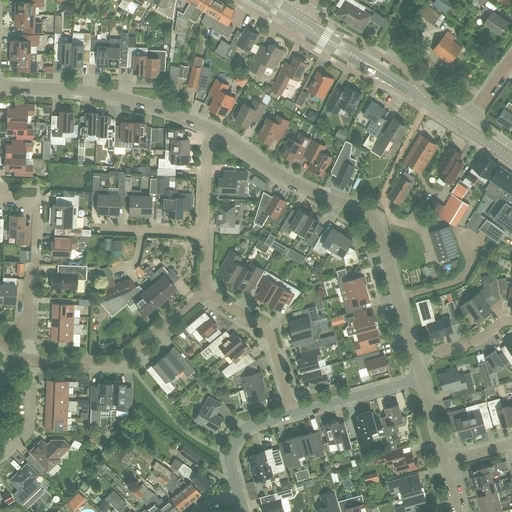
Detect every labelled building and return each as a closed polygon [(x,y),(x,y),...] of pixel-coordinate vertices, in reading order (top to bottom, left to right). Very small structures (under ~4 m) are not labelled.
[(16,1),(15,14),(35,14),(36,7),(42,7),(44,5),(43,0),(24,0),(24,2),(16,1)] [(153,0),(154,1),(160,4),(157,10),(173,20),(175,5),(168,1),(168,0),(153,0)] [(183,15),(189,19),(199,0),(185,0),(186,0),(190,3),(183,15)] [(213,0),(199,0),(189,19),(196,22),(203,11),(206,13),(213,0)] [(207,13),(202,20),(201,26),(204,27),(210,15),(217,19),(225,4),(217,0),(213,0),(206,13),(207,13)] [(369,19),(371,15),(363,11),(365,9),(350,0),(349,0),(346,6),(344,5),(342,5),(341,8),(337,15),(349,22),(360,29),(362,30),(369,19)] [(435,0),(432,5),(445,13),(451,4),(443,0),(435,0)] [(425,6),(423,4),(417,13),(434,25),(441,14),(435,10),(436,9),(427,3),(425,6)] [(238,19),(233,16),(236,10),(225,4),(217,19),(220,20),(220,22),(223,24),(220,30),(223,32),(223,33),(229,36),(238,19)] [(500,34),(508,22),(485,7),(481,12),(488,17),(485,23),(500,34)] [(370,19),(377,23),(381,16),(375,12),(370,19)] [(35,14),(15,14),(15,26),(23,26),(23,32),(42,33),(43,24),(41,22),(35,22),(35,14)] [(174,33),(186,35),(189,21),(183,17),(182,20),(176,19),(174,33)] [(238,45),(250,51),(254,43),(255,44),(259,36),(245,28),(243,33),(238,42),(233,39),(230,47),(234,49),(235,50),(238,45)] [(448,31),(445,34),(432,50),(449,64),(462,48),(452,40),(455,37),(448,31)] [(55,33),(54,51),(60,51),(59,61),(72,62),(73,43),(69,43),(69,37),(62,37),(62,33),(55,33)] [(73,43),(72,62),(73,62),(73,63),(84,64),(85,48),(90,49),(91,34),(74,33),(73,43)] [(39,35),(25,35),(20,34),(20,41),(11,40),(11,52),(31,53),(37,53),(37,46),(39,44),(39,35)] [(109,66),(109,47),(110,38),(109,38),(109,40),(95,39),(95,34),(91,34),(90,49),(90,51),(98,52),(97,65),(109,66)] [(110,38),(109,47),(109,66),(120,66),(120,52),(128,52),(128,47),(128,41),(121,41),(121,39),(110,38)] [(225,56),(230,47),(230,46),(223,41),(217,51),(225,56)] [(283,51),(271,45),(269,49),(262,45),(258,52),(259,53),(251,70),(262,75),(267,65),(274,69),(283,51)] [(128,47),(128,52),(128,58),(134,58),(134,73),(146,73),(146,75),(147,75),(147,52),(141,51),(141,47),(128,47)] [(230,62),(236,50),(235,50),(234,49),(230,47),(224,60),(230,62)] [(147,52),(147,75),(159,76),(159,61),(166,61),(166,51),(154,50),(154,52),(147,52)] [(30,61),(31,53),(11,52),(10,65),(19,65),(18,72),(38,72),(38,63),(36,61),(30,61)] [(299,80),(308,64),(295,58),(292,64),(286,61),(269,94),(275,97),(277,93),(281,95),(288,82),(298,87),(301,81),(299,80)] [(187,79),(189,66),(180,65),(177,77),(187,79)] [(193,66),(189,86),(198,88),(202,68),(193,66)] [(318,72),(309,91),(323,98),(333,80),(318,72)] [(240,73),(234,81),(242,87),(248,79),(240,73)] [(229,86),(216,79),(210,92),(216,95),(210,107),(224,115),(227,109),(230,111),(236,98),(225,93),(229,86)] [(362,95),(347,87),(345,91),(338,88),(327,108),(338,114),(341,107),(352,112),(362,95)] [(302,91),(295,103),(302,106),(308,94),(302,91)] [(252,120),(257,123),(266,105),(255,99),(251,107),(244,104),(235,121),(248,127),(252,120)] [(286,99),(283,104),(291,109),(294,103),(286,99)] [(377,138),(385,120),(380,117),(385,110),(371,101),(363,115),(372,121),(365,131),(377,138)] [(497,119),(498,120),(497,122),(502,126),(504,124),(510,128),(511,124),(511,104),(509,102),(497,119)] [(26,115),(33,116),(33,104),(14,103),(14,109),(8,109),(7,121),(26,122),(26,115)] [(58,124),(51,124),(50,137),(65,138),(65,136),(75,137),(77,135),(77,125),(72,124),(73,112),(72,112),(72,111),(71,110),(70,109),(69,109),(68,109),(67,109),(66,110),(65,111),(59,111),(58,124)] [(85,139),(96,140),(96,135),(97,113),(85,113),(85,123),(79,122),(78,147),(84,147),(85,139)] [(97,113),(96,135),(103,136),(108,141),(107,149),(109,150),(114,150),(114,147),(114,135),(115,126),(109,126),(109,116),(98,115),(98,113),(97,113)] [(278,116),(275,122),(267,118),(258,136),(271,143),(278,130),(284,133),(290,122),(278,116)] [(385,120),(377,138),(375,142),(371,150),(381,157),(392,139),(397,142),(405,129),(399,125),(400,123),(394,119),(391,124),(385,120)] [(25,129),(26,122),(7,121),(7,133),(16,134),(16,139),(19,139),(32,140),(32,129),(25,129)] [(121,135),(114,135),(114,147),(125,147),(126,149),(132,149),(132,147),(133,122),(121,122),(121,135)] [(145,123),(133,122),(132,147),(150,148),(150,136),(144,136),(145,123)] [(166,128),(165,132),(165,142),(171,143),(170,150),(188,151),(188,139),(183,139),(184,129),(166,128)] [(338,130),(335,136),(343,139),(346,133),(338,130)] [(294,156),(300,159),(310,139),(300,134),(297,141),(290,137),(281,154),(292,160),(294,156)] [(414,147),(405,161),(421,171),(437,145),(423,137),(416,149),(414,147)] [(24,158),(31,159),(32,140),(19,139),(16,139),(15,144),(6,144),(6,157),(24,158)] [(314,141),(306,157),(312,160),(309,168),(322,175),(331,157),(322,153),(326,146),(314,141)] [(353,178),(357,169),(354,168),(355,166),(349,164),(352,144),(346,141),(335,164),(341,167),(334,181),(346,186),(350,177),(353,178)] [(450,183),(460,168),(463,164),(457,160),(461,153),(450,146),(437,166),(442,170),(439,176),(450,183)] [(165,150),(164,157),(164,168),(175,168),(176,162),(187,163),(187,161),(189,161),(190,160),(190,156),(189,155),(188,155),(188,151),(170,150),(165,150)] [(472,168),(470,171),(465,178),(466,178),(463,182),(471,187),(480,174),(488,180),(499,165),(482,153),(472,168)] [(5,169),(15,170),(14,175),(31,176),(32,165),(24,165),(24,158),(6,157),(5,169)] [(511,174),(500,166),(489,181),(491,182),(485,194),(496,202),(500,197),(506,201),(494,218),(511,231),(511,174)] [(243,195),(243,185),(247,186),(248,172),(222,171),(222,178),(219,178),(219,192),(236,193),(236,195),(243,195)] [(254,175),(251,180),(262,189),(266,184),(254,175)] [(99,188),(99,186),(99,176),(93,176),(92,191),(97,191),(96,213),(107,214),(108,189),(99,188)] [(157,176),(157,178),(156,192),(162,192),(162,216),(181,217),(182,209),(191,210),(191,194),(176,193),(176,191),(164,190),(165,179),(164,179),(165,176),(157,176)] [(131,178),(125,177),(124,192),(130,193),(130,195),(129,195),(128,214),(139,215),(140,195),(140,191),(130,191),(131,178)] [(401,177),(395,187),(389,196),(400,203),(412,184),(401,177)] [(108,189),(107,214),(118,214),(118,194),(108,194),(108,189)] [(463,201),(452,194),(444,206),(438,215),(450,222),(463,201)] [(140,195),(139,215),(150,215),(150,196),(140,195)] [(268,206),(260,201),(254,222),(262,227),(270,213),(277,217),(286,202),(274,195),(268,206)] [(77,208),(78,197),(67,197),(66,204),(53,204),(53,207),(50,207),(49,215),(77,216),(74,216),(74,210),(76,210),(77,208)] [(438,215),(444,206),(433,199),(427,210),(438,217),(438,215)] [(235,205),(218,205),(217,226),(221,226),(220,233),(239,233),(239,224),(234,224),(235,205)] [(298,234),(300,230),(309,215),(308,213),(305,211),(303,212),(299,209),(293,221),(287,218),(281,228),(290,234),(292,231),(298,234)] [(487,219),(474,212),(467,226),(477,231),(480,228),(487,219)] [(82,235),(82,229),(80,227),(76,227),(77,216),(49,215),(49,222),(52,222),(52,226),(65,227),(65,235),(82,235)] [(312,246),(318,236),(313,232),(319,221),(316,219),(315,217),(312,215),(310,216),(309,215),(300,230),(298,234),(304,238),(303,241),(312,246)] [(24,216),(10,216),(9,236),(17,236),(17,244),(29,244),(29,231),(23,231),(24,216)] [(480,228),(498,242),(505,232),(487,219),(480,228)] [(430,232),(439,261),(459,255),(450,226),(430,232)] [(332,228),(330,231),(325,240),(320,237),(313,248),(322,254),(324,253),(328,247),(333,250),(342,234),(332,228)] [(342,234),(333,250),(344,256),(346,265),(359,262),(355,250),(349,247),(352,240),(342,234)] [(63,242),(51,242),(51,254),(69,255),(69,248),(75,248),(75,237),(63,236),(63,242)] [(271,246),(273,242),(267,238),(265,243),(271,246)] [(103,250),(120,250),(121,239),(104,239),(103,250)] [(271,246),(276,249),(279,243),(274,240),(271,246)] [(261,251),(265,244),(260,241),(256,248),(261,251)] [(242,257),(231,251),(218,273),(234,282),(243,266),(238,263),(242,257)] [(306,257),(300,254),(297,261),(302,264),(306,257)] [(248,269),(243,266),(234,282),(250,292),(263,269),(252,263),(248,269)] [(53,273),(53,280),(52,288),(76,289),(76,280),(86,280),(86,266),(66,265),(66,272),(64,273),(53,273)] [(180,278),(172,268),(159,279),(147,266),(142,270),(154,283),(165,296),(175,288),(172,284),(180,278)] [(263,286),(257,296),(269,302),(279,285),(267,279),(270,273),(265,270),(257,283),(263,286)] [(366,288),(364,280),(362,276),(351,279),(350,273),(337,277),(342,295),(366,288)] [(492,311),(489,307),(499,300),(495,276),(482,278),(484,289),(461,306),(466,313),(470,310),(478,321),(492,311)] [(3,284),(2,303),(15,303),(15,292),(23,292),(24,278),(3,277),(3,284)] [(511,281),(506,281),(506,280),(506,278),(500,278),(501,289),(507,288),(511,288),(508,304),(511,304),(511,281)] [(103,301),(135,287),(128,279),(103,290),(103,301)] [(165,296),(154,283),(144,292),(155,305),(160,301),(161,303),(167,298),(165,296)] [(138,307),(137,308),(144,317),(151,311),(150,309),(155,305),(144,292),(138,285),(135,287),(103,301),(101,301),(111,314),(122,304),(125,301),(129,305),(133,301),(138,307)] [(291,303),(301,292),(293,287),(290,292),(279,285),(269,302),(280,309),(286,300),(291,303)] [(366,288),(342,295),(347,314),(360,310),(358,304),(369,301),(366,288)] [(291,307),(292,311),(302,308),(303,308),(306,304),(299,298),(291,307)] [(431,322),(425,300),(416,302),(423,325),(428,324),(432,337),(453,332),(449,317),(431,322)] [(457,315),(453,301),(447,303),(451,317),(457,315)] [(52,303),(51,316),(73,317),(73,309),(83,310),(83,305),(74,305),(74,304),(52,303)] [(304,318),(290,321),(293,333),(291,333),(317,326),(315,321),(320,319),(316,306),(302,310),(304,318)] [(347,315),(350,324),(346,328),(348,336),(377,328),(374,315),(368,317),(366,310),(347,315)] [(206,320),(201,314),(185,328),(190,334),(196,329),(204,338),(205,337),(209,342),(221,332),(217,327),(209,317),(206,320)] [(342,314),(330,317),(332,325),(344,322),(342,314)] [(51,316),(51,328),(82,329),(82,324),(73,324),(73,317),(51,316)] [(317,327),(317,326),(291,333),(294,345),(308,341),(310,349),(319,347),(322,346),(319,333),(317,334),(315,327),(317,327)] [(82,329),(51,328),(50,340),(72,341),(72,334),(82,334),(82,329)] [(377,328),(348,336),(358,333),(360,341),(355,342),(358,354),(377,349),(375,342),(381,340),(377,328)] [(233,333),(222,342),(218,337),(200,352),(206,359),(220,348),(226,355),(243,341),(242,341),(241,342),(240,341),(241,340),(237,336),(236,336),(233,333)] [(233,361),(221,371),(226,377),(245,366),(240,360),(250,350),(247,347),(248,346),(245,341),(244,342),(243,341),(226,355),(227,354),(233,361)] [(302,372),(320,367),(318,360),(322,359),(319,347),(310,349),(300,352),(302,359),(299,360),(302,372)] [(505,366),(495,350),(486,357),(488,360),(479,363),(486,389),(493,387),(490,375),(495,371),(496,372),(505,366)] [(170,351),(161,359),(174,375),(181,369),(187,377),(194,371),(180,354),(175,358),(170,351)] [(355,357),(359,369),(368,367),(371,375),(389,370),(388,368),(389,368),(390,366),(389,364),(387,362),(385,356),(372,360),(370,353),(355,357)] [(161,359),(152,366),(158,372),(153,377),(167,394),(174,387),(168,380),(174,375),(161,359)] [(247,374),(245,366),(226,377),(233,373),(236,383),(242,381),(244,389),(264,383),(260,371),(247,374)] [(324,366),(320,367),(302,372),(306,385),(309,384),(311,390),(329,385),(324,366)] [(448,373),(440,375),(444,391),(453,388),(453,391),(462,388),(464,395),(476,392),(474,385),(471,385),(469,377),(465,378),(464,375),(459,376),(457,368),(448,370),(448,373)] [(68,381),(47,380),(46,392),(68,393),(68,386),(78,387),(78,382),(68,381)] [(91,385),(90,408),(110,409),(112,383),(110,383),(109,381),(104,380),(104,383),(99,383),(98,386),(91,385)] [(112,383),(110,409),(130,410),(131,398),(131,387),(124,387),(125,384),(120,384),(119,381),(114,381),(113,383),(112,383)] [(264,383),(244,389),(248,401),(242,403),(243,410),(256,406),(254,400),(267,396),(264,383)] [(68,393),(46,392),(45,404),(77,406),(77,401),(67,401),(68,393)] [(202,408),(202,407),(195,420),(214,431),(221,418),(214,414),(216,410),(217,411),(221,404),(208,397),(202,408)] [(511,415),(509,405),(502,407),(500,398),(487,401),(491,416),(499,414),(502,426),(511,423),(511,415)] [(475,414),(469,416),(474,434),(486,430),(483,419),(490,417),(485,402),(473,406),(475,414)] [(398,404),(393,405),(392,404),(391,403),(390,403),(389,403),(388,404),(387,405),(387,406),(387,407),(386,408),(388,415),(381,417),(386,435),(398,431),(397,427),(404,425),(405,425),(405,424),(406,424),(406,423),(406,422),(406,421),(405,416),(402,417),(398,404)] [(45,404),(45,417),(67,418),(67,410),(76,411),(77,406),(45,404)] [(469,416),(462,417),(460,409),(447,413),(451,428),(458,426),(461,437),(474,434),(469,416)] [(374,420),(372,411),(358,415),(359,419),(353,421),(360,444),(373,440),(371,432),(377,430),(377,429),(382,428),(380,419),(374,420)] [(67,418),(45,417),(44,429),(66,430),(76,430),(76,425),(66,425),(67,418)] [(337,421),(336,420),(335,419),(332,420),(331,421),(331,423),(325,424),(330,443),(337,441),(340,451),(352,447),(345,421),(338,423),(338,421),(337,421)] [(121,445),(126,438),(117,432),(112,439),(121,445)] [(312,432),(299,436),(304,454),(304,455),(305,459),(306,461),(325,455),(319,432),(312,433),(312,432)] [(299,436),(287,439),(287,441),(280,443),(287,467),(299,463),(297,457),(304,455),(304,454),(299,436)] [(121,445),(112,439),(105,448),(112,453),(114,454),(114,455),(125,464),(126,463),(129,466),(131,463),(128,460),(133,454),(130,452),(121,445)] [(63,440),(51,440),(46,445),(43,442),(39,442),(29,452),(35,458),(30,464),(40,474),(46,469),(47,471),(60,459),(58,457),(69,447),(63,440)] [(200,457),(184,445),(179,452),(195,464),(200,457)] [(270,479),(270,476),(273,476),(272,474),(286,470),(280,448),(273,450),(272,448),(266,449),(267,452),(264,452),(249,456),(252,468),(250,469),(252,475),(254,476),(255,480),(263,478),(265,480),(270,479)] [(398,449),(386,453),(372,457),(374,464),(388,460),(390,465),(396,464),(398,471),(408,468),(409,470),(419,467),(417,461),(415,462),(412,453),(400,457),(398,449)] [(169,465),(176,470),(181,463),(174,458),(169,465)] [(156,461),(152,467),(161,473),(174,483),(190,502),(200,494),(190,482),(187,485),(183,480),(181,483),(172,472),(156,461)] [(38,475),(27,463),(9,480),(18,489),(11,495),(21,505),(32,494),(36,490),(40,486),(37,483),(34,480),(38,475)] [(210,482),(197,471),(195,473),(182,463),(177,470),(191,480),(204,490),(210,482)] [(474,487),(494,481),(493,481),(492,476),(500,474),(497,463),(471,471),(472,477),(474,487)] [(307,468),(295,472),(297,481),(310,477),(307,468)] [(164,484),(173,495),(170,498),(180,510),(190,502),(174,483),(161,473),(157,479),(164,484)] [(404,498),(423,493),(418,474),(389,482),(392,493),(402,490),(404,498)] [(281,489),(290,487),(288,480),(280,482),(281,489)] [(252,481),(245,483),(251,499),(258,497),(252,481)] [(494,481),(474,487),(475,487),(476,487),(478,497),(497,491),(494,481)] [(143,483),(137,488),(143,494),(146,492),(149,490),(143,483)] [(138,499),(140,497),(148,506),(143,510),(144,511),(162,511),(146,492),(143,494),(137,488),(134,484),(129,488),(138,499)] [(267,495),(269,500),(267,502),(261,504),(263,511),(284,511),(281,499),(293,495),(291,488),(267,495)] [(110,504),(116,510),(118,511),(121,511),(123,511),(130,511),(127,508),(125,506),(127,504),(113,490),(104,498),(110,504)] [(146,492),(162,511),(177,511),(178,511),(168,499),(164,502),(161,498),(159,499),(155,494),(154,494),(149,490),(146,492)] [(497,491),(478,497),(481,506),(500,501),(497,491)] [(66,504),(74,511),(85,499),(78,492),(66,504)] [(339,511),(334,493),(321,497),(324,507),(317,509),(317,511),(339,511)] [(423,493),(404,498),(406,506),(396,509),(397,511),(424,511),(428,511),(423,493)] [(357,499),(354,497),(338,501),(341,511),(368,511),(366,503),(359,505),(357,499)] [(498,511),(503,511),(500,501),(481,506),(482,511),(498,511)]
